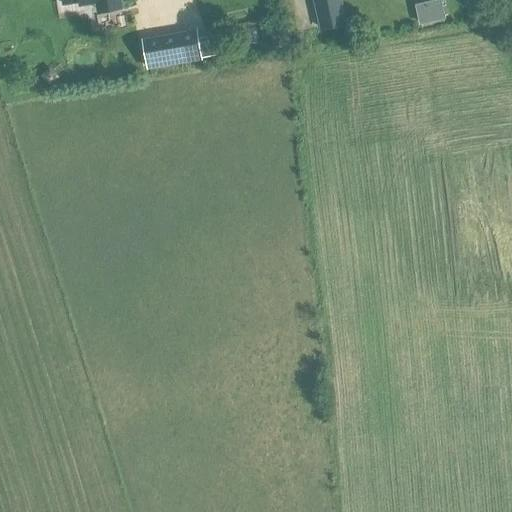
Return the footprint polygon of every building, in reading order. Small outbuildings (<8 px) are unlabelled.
[(242,0),(217,0),(207,2),(209,17),(244,11),(242,0)] [(0,17),(12,18),(12,6),(0,5),(0,17)] [(166,9),(123,11),(124,33),(168,31),(166,9)] [(48,27),(50,37),(78,32),(76,22),(48,27)] [(0,40),(0,56),(23,43),(16,31),(0,40)] [(217,54),(214,35),(199,38),(202,57),(216,54),(217,54)] [(37,82),(128,67),(124,43),(83,49),(81,38),(31,46),(37,82)] [(174,63),(170,39),(144,43),(149,67),(174,63)] [(224,51),(244,49),(243,39),(223,41),(224,51)] [(0,88),(24,88),(23,58),(0,58),(0,88)]
